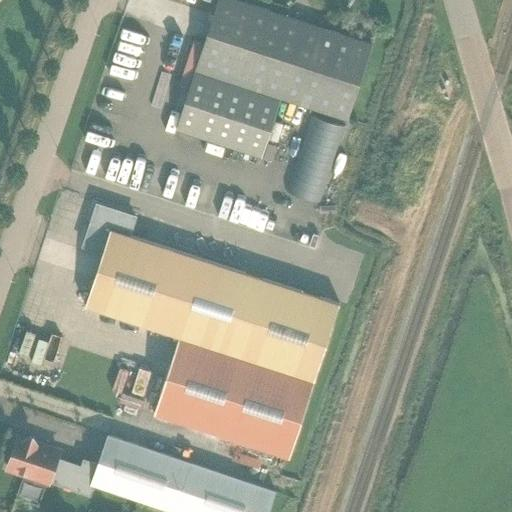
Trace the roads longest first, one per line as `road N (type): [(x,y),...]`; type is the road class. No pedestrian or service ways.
road 1 (unclassified): [(0,279),(99,0)]
road 2 (tertiary): [(511,201),(451,0)]
